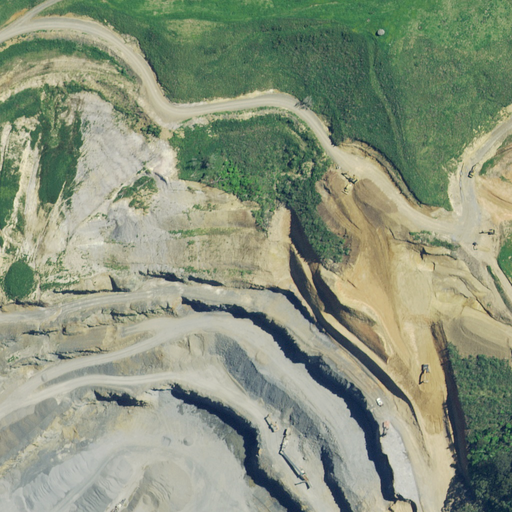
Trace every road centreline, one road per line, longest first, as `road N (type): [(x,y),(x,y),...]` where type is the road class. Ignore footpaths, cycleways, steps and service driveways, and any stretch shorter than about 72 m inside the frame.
road 1 (track): [(452,511),(331,426),(274,408),(66,390),(0,422)]
road 2 (track): [(422,205),(378,158),(337,137),(295,91),(180,101),(146,53),(98,19),(43,9)]
